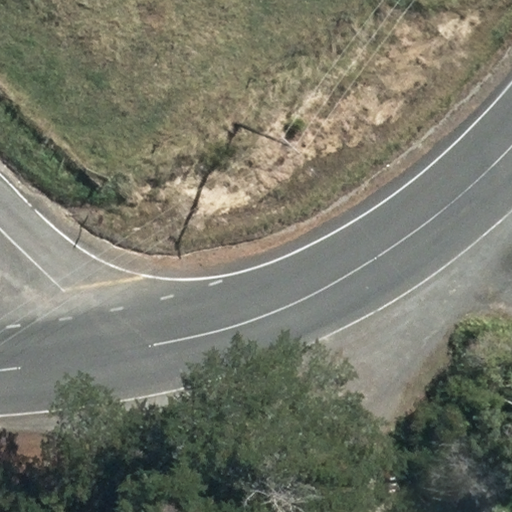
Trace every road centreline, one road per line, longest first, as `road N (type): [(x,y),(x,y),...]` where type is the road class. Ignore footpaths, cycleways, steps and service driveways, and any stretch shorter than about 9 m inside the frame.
road 1 (secondary): [(86,364),(175,351),(284,312),(388,254),(511,150)]
road 2 (unclassified): [(0,230),(66,296),(86,364)]
